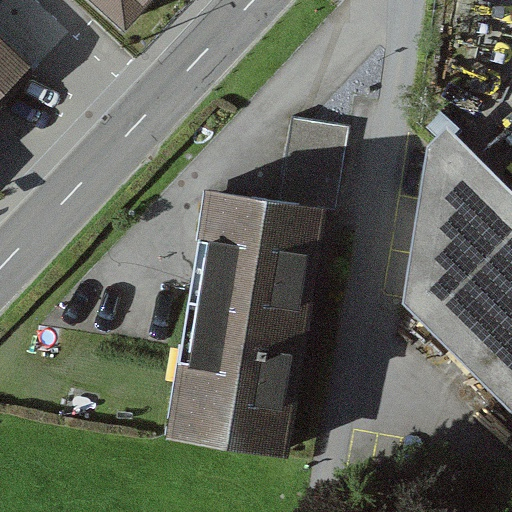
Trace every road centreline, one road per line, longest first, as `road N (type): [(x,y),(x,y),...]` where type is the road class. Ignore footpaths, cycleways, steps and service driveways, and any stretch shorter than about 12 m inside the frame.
road 1 (residential): [(409,0),(321,511)]
road 2 (secondary): [(255,0),(0,270)]
